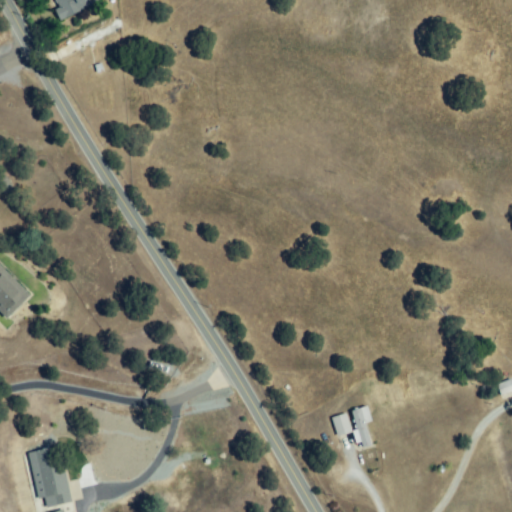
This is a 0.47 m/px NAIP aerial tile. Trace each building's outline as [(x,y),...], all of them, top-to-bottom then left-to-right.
[(61,20),(52,0),(88,0),(91,7),(61,20)] [(0,271),(27,299),(7,318),(0,310),(0,271)] [(511,381),(511,384),(511,391),(501,395),(498,386),(511,381)] [(355,411),(366,410),(368,445),(357,446),(355,411)] [(339,436),(334,419),(344,416),(349,433),(339,436)] [(57,506),(54,495),(47,497),(35,454),(55,449),(70,502),(57,506)]
